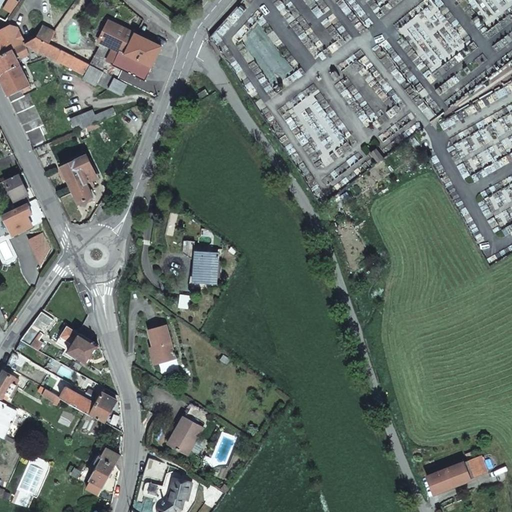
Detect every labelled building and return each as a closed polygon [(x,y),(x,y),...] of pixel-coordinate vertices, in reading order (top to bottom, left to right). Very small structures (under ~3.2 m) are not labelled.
[(122,51),(115,64),(146,80),(163,46),(138,33),(115,21),(112,28),(108,27),(101,39),(122,51)] [(47,41),(52,31),(42,25),(36,35),(47,41)] [(0,56),(11,50),(24,44),(16,29),(10,27),(0,31),(0,56)] [(36,35),(24,44),(84,73),(83,75),(96,82),(97,80),(122,92),(127,82),(62,48),(47,41),(36,35)] [(34,149),(48,143),(45,135),(48,133),(29,93),(24,95),(23,93),(31,89),(11,50),(0,56),(0,80),(11,102),(34,149)] [(92,109),(81,114),(70,119),(76,131),(77,131),(95,123),(117,114),(114,107),(95,115),(92,109)] [(97,128),(95,123),(77,131),(81,140),(90,136),(88,132),(97,128)] [(59,166),(58,164),(48,143),(34,149),(45,172),(59,166)] [(86,155),(60,167),(78,204),(93,198),(88,187),(93,185),(92,182),(96,180),(94,177),(96,176),(86,155)] [(8,185),(18,206),(28,202),(29,201),(26,194),(27,194),(18,172),(4,179),(8,185)] [(2,213),(12,234),(32,225),(27,215),(32,212),(28,202),(18,206),(2,213)] [(218,252),(196,250),(194,281),(216,282),(218,252)] [(22,338),(35,347),(54,319),(41,311),(22,338)] [(167,324),(149,329),(154,350),(152,351),(155,363),(175,358),(174,355),(176,354),(175,351),(173,352),(167,324)] [(87,363),(99,345),(67,325),(57,341),(68,349),(68,350),(87,363)] [(14,351),(7,365),(18,371),(26,358),(14,351)] [(0,378),(0,394),(4,397),(6,392),(11,394),(15,387),(10,384),(16,374),(5,369),(0,378)] [(54,399),(57,394),(42,385),(40,389),(43,390),(42,392),(54,399)] [(60,396),(85,410),(103,421),(116,399),(103,391),(95,403),(66,386),(60,396)] [(0,433),(5,437),(18,411),(6,405),(7,403),(0,399),(0,433)] [(205,410),(193,403),(186,415),(169,444),(189,455),(205,427),(198,423),(205,410)] [(463,461),(470,478),(482,473),(474,456),(463,461)] [(117,465),(104,457),(101,464),(98,463),(93,471),(96,473),(93,479),(105,486),(117,465)] [(165,463),(149,457),(144,474),(159,480),(165,463)] [(463,461),(427,476),(435,493),(470,478),(463,461)] [(192,482),(174,478),(171,488),(149,483),(147,483),(146,484),(144,493),(144,494),(144,495),(166,501),(164,504),(162,507),(159,509),(158,510),(158,511),(176,511),(181,509),(184,499),(187,500),(192,482)]
